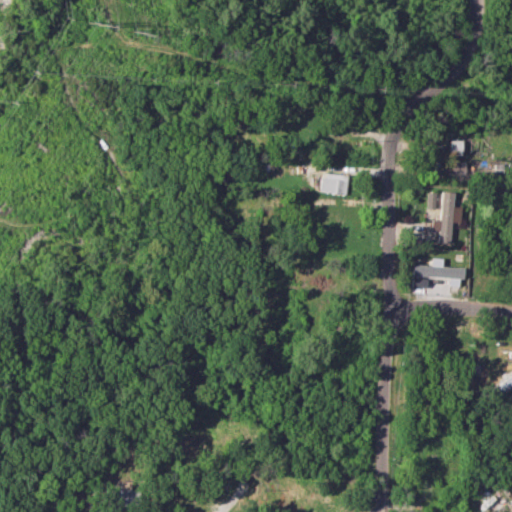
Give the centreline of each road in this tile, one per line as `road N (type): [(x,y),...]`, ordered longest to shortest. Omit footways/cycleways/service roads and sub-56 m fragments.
road 1 (residential): [(443,87),(402,124),(389,152),(384,304)]
road 2 (residential): [(384,304),(370,511)]
road 3 (residential): [(384,304),(511,312)]
